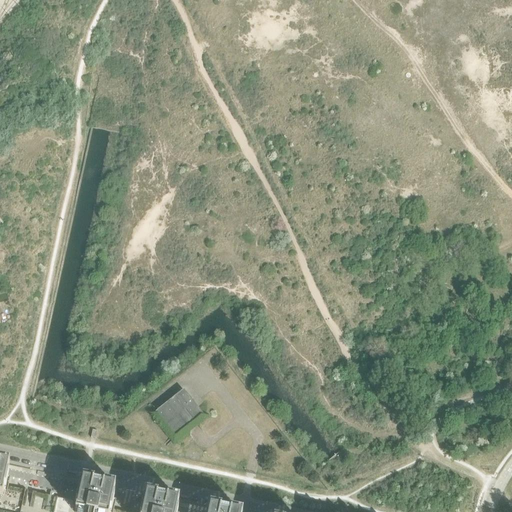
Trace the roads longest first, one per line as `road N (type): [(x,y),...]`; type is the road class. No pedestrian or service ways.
road 1 (unknown): [(511,383),(437,412),(425,454),(329,322),(174,0)]
road 2 (residential): [(0,450),(284,511)]
road 3 (track): [(356,0),(511,195)]
road 4 (track): [(511,245),(447,294),(407,357),(406,404)]
